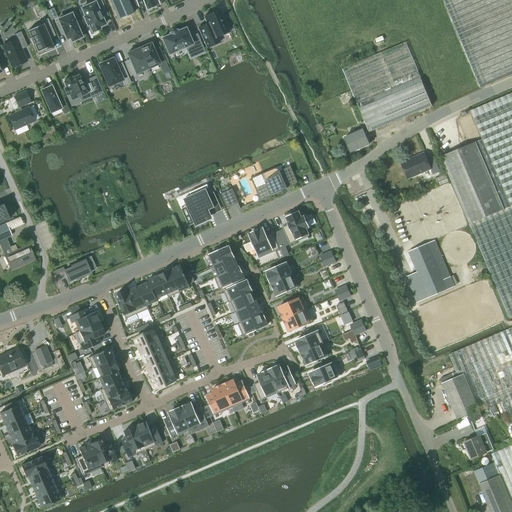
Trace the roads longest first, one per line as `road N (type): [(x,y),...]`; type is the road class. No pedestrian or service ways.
road 1 (residential): [(453,511),(319,188)]
road 2 (residential): [(95,284),(319,188)]
road 3 (residential): [(0,92),(207,0)]
road 4 (residential): [(276,353),(148,407)]
road 5 (residential): [(95,284),(148,407)]
road 6 (residential): [(41,306),(41,253),(13,188)]
